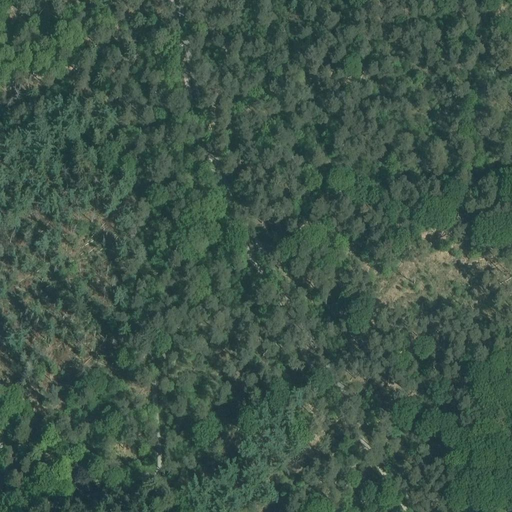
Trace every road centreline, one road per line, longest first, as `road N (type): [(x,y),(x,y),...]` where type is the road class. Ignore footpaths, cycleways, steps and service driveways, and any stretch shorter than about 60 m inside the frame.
road 1 (track): [(411,511),(242,222),(208,138),(171,0)]
road 2 (track): [(162,474),(21,498),(0,510)]
